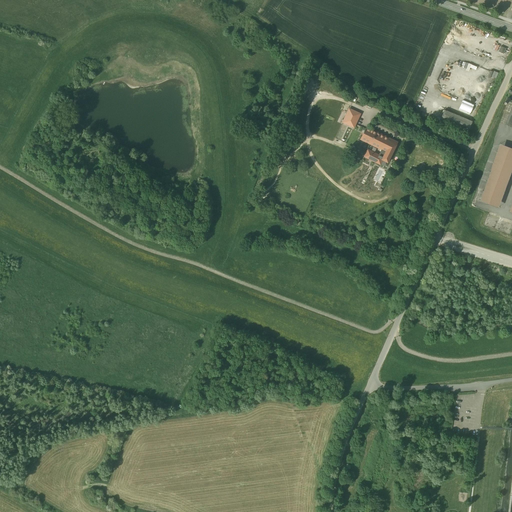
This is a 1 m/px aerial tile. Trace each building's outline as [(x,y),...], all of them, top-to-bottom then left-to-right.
[(349,108),(336,135),(341,138),(348,141),(360,114),(349,108)] [(473,122),(444,110),(440,121),(468,133),(473,122)] [(377,155),(357,146),(355,151),(378,161),(379,158),(378,157),(388,137),(367,127),(361,139),(380,149),(377,155)] [(392,140),(388,137),(378,157),(379,158),(388,162),(396,146),(391,143),(392,140)] [(511,171),(511,148),(501,144),(480,200),(499,207),(511,171)] [(503,219),(489,214),(484,226),(498,231),(503,219)]
